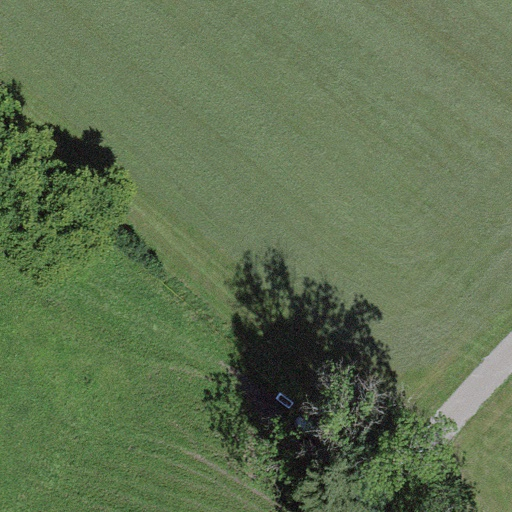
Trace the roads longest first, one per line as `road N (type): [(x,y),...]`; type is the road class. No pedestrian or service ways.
road 1 (track): [(0,188),(168,319),(380,511)]
road 2 (track): [(511,382),(392,511)]
